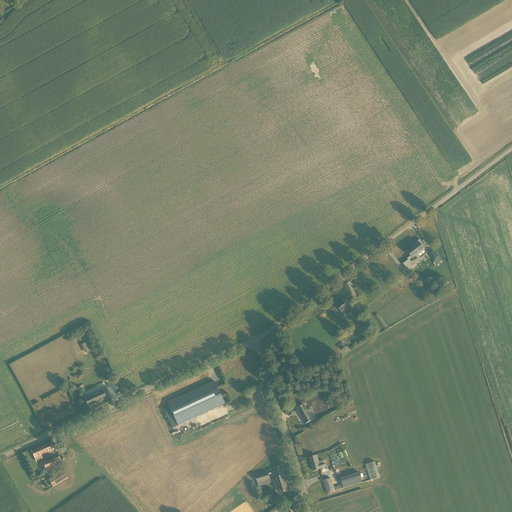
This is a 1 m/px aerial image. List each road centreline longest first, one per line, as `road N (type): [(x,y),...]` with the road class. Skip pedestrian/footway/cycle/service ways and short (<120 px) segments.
road 1 (unclassified): [(254,342),(511,152)]
road 2 (unclassified): [(0,458),(254,342)]
road 3 (unclassified): [(310,511),(254,342)]
